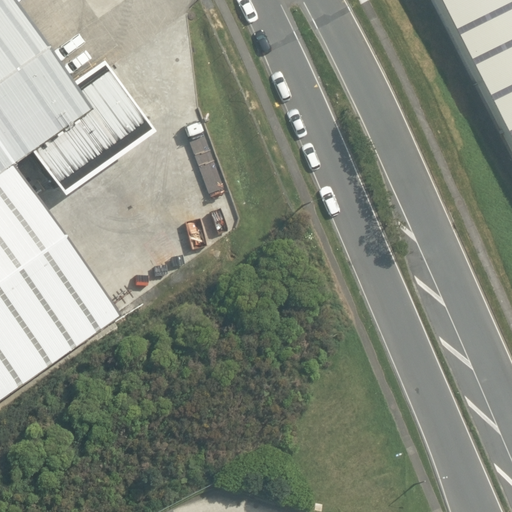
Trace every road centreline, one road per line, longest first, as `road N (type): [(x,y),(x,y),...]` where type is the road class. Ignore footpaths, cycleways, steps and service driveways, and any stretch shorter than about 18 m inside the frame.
road 1 (unclassified): [(475,511),(276,32),(282,0)]
road 2 (unclassified): [(309,0),(328,10),(511,428)]
